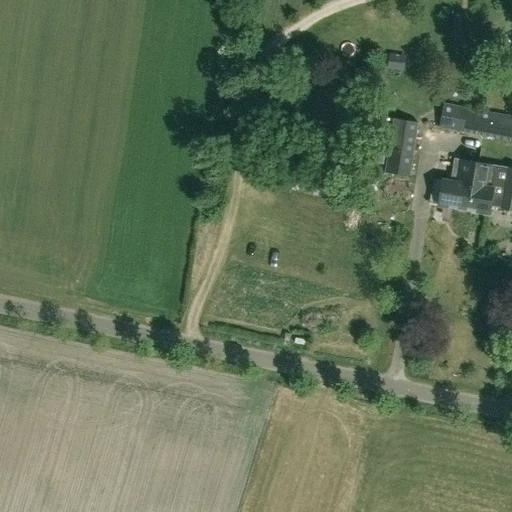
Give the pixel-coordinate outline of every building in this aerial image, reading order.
[(263,18),(275,21),(280,3),(268,0),(263,18)] [(441,127),(511,140),(511,115),(445,103),(441,127)] [(411,175),(420,123),(395,118),(386,171),(411,175)] [(483,213),(490,164),(455,159),(452,181),(443,180),(439,206),(483,213)] [(511,167),(490,164),(483,213),(489,214),(491,201),(501,202),(500,208),(511,209),(511,167)]
